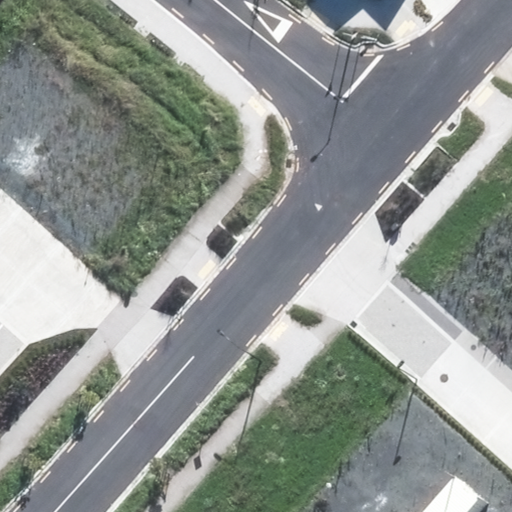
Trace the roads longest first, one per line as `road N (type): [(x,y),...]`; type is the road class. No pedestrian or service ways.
road 1 (residential): [(54,511),(296,237)]
road 2 (residential): [(296,237),(511,425)]
road 3 (residential): [(205,0),(377,128)]
road 4 (residential): [(377,128),(490,0)]
road 5 (residential): [(296,237),(377,128)]
